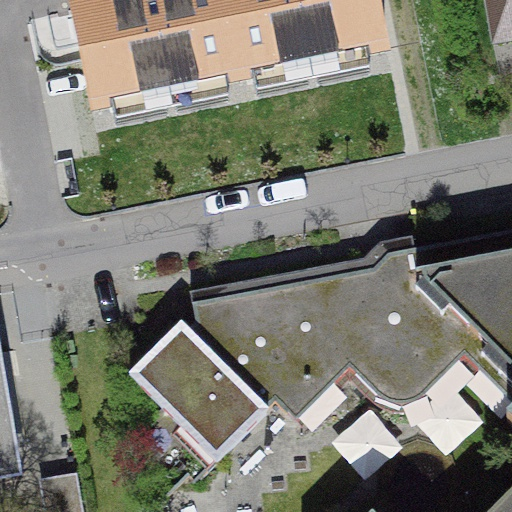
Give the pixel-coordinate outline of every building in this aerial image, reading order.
[(101,130),(234,102),(213,0),(156,0),(77,16),(101,130)] [(350,0),(213,0),(234,102),(366,75),(350,0)] [(511,0),(500,0),(511,57),(511,0)] [(511,511),(511,232),(411,252),(412,257),(386,284),(374,271),(195,306),(192,294),(190,295),(196,325),(186,334),(181,329),(132,379),(216,463),(275,404),(300,430),(349,381),(372,404),(378,409),(384,412),(390,415),(396,416),(404,417),(410,416),(416,414),(422,412),(428,408),(433,404),(466,371),(511,417),(506,423),(511,428),(511,498),(498,511),(511,511)] [(0,380),(0,474),(17,472),(0,380)]
